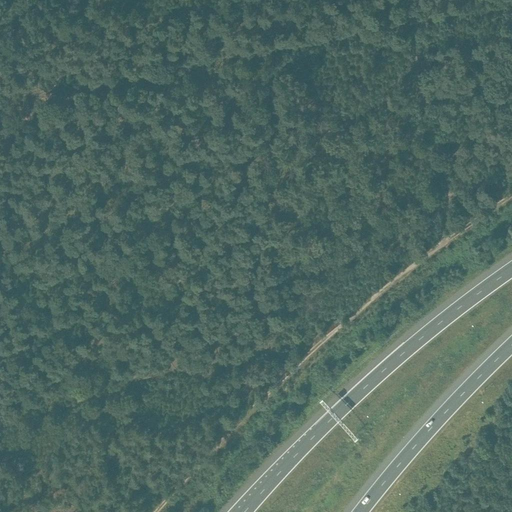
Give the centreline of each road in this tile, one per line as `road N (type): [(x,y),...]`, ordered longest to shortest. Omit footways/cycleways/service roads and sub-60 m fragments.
road 1 (motorway): [(511,272),(418,338),(319,428),(245,511)]
road 2 (motorway): [(511,342),(360,511)]
